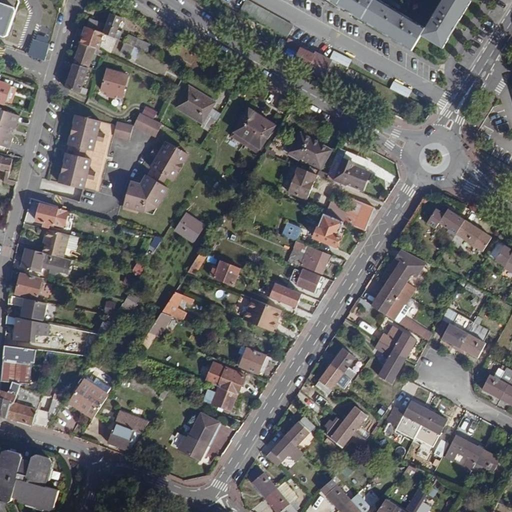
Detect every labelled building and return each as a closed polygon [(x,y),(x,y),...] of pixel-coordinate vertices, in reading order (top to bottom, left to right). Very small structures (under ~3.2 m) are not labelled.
[(0,0),(0,36),(4,38),(8,36),(20,2),(18,0),(0,0)] [(245,0),(239,11),(287,38),(293,27),(245,0)] [(327,0),(346,11),(391,38),(413,50),(422,36),(443,49),(455,29),(472,0),(442,0),(426,28),(379,0),(327,0)] [(89,19),(86,28),(104,34),(115,38),(122,19),(111,15),(107,26),(89,19)] [(267,28),(257,23),(255,27),(257,29),(256,32),(263,35),(267,28)] [(81,43),(96,48),(99,50),(104,34),(86,28),(85,31),(81,43)] [(272,40),(276,33),(267,28),(263,35),(272,40)] [(129,35),(125,43),(137,48),(140,40),(129,35)] [(29,55),(45,60),(51,43),(34,38),(29,55)] [(317,53),(289,39),(287,44),(300,51),(296,59),(310,66),(317,53)] [(137,48),(148,53),(151,44),(140,40),(137,48)] [(80,46),(74,64),(89,68),(89,67),(94,53),(96,48),(81,43),(80,46)] [(310,66),(308,70),(324,78),(333,61),(317,53),(310,66)] [(73,66),(66,88),(80,94),(89,68),(74,64),(73,66)] [(347,74),(350,69),(342,65),(340,70),(347,74)] [(128,77),(108,70),(101,91),(123,98),(128,77)] [(0,103),(5,105),(6,101),(11,88),(11,87),(0,83),(0,103)] [(209,132),(217,120),(209,116),(216,104),(189,86),(176,108),(203,125),(201,128),(209,132)] [(11,88),(6,101),(12,103),(16,89),(11,88)] [(20,116),(0,109),(0,145),(9,149),(13,139),(10,135),(11,131),(13,127),(17,126),(20,116)] [(276,126),(263,118),(249,109),(232,136),(246,145),(246,146),(258,154),(276,126)] [(135,123),(133,126),(156,136),(157,135),(162,125),(139,114),(135,123)] [(75,115),(70,136),(68,145),(75,147),(86,149),(93,151),(95,145),(96,140),(101,141),(103,134),(98,133),(101,121),(75,115)] [(114,136),(123,139),(130,140),(133,126),(128,125),(117,122),(114,136)] [(511,131),(509,123),(498,126),(500,134),(511,131)] [(301,134),(290,153),(321,169),(331,151),(301,134)] [(174,181),(189,154),(166,141),(160,151),(156,149),(152,155),(156,157),(151,168),(157,171),(167,176),(174,181)] [(86,149),(75,147),(74,155),(84,157),(86,149)] [(335,182),(337,183),(346,187),(347,184),(363,191),(370,174),(365,172),(369,162),(347,152),(335,182)] [(84,157),(74,155),(66,153),(59,183),(84,190),(86,178),(93,179),(94,172),(89,171),(91,159),(84,157)] [(16,187),(17,183),(8,180),(14,161),(0,155),(0,171),(7,173),(4,184),(16,187)] [(317,175),(298,167),(289,192),(307,200),(317,175)] [(163,184),(167,176),(157,171),(153,179),(163,184)] [(169,188),(163,184),(153,179),(147,175),(144,179),(142,185),(138,183),(130,182),(124,207),(139,211),(154,215),(169,188)] [(326,215),(344,223),(365,231),(374,208),(353,200),(349,209),(332,202),(326,215)] [(47,225),(46,228),(52,230),(53,226),(70,230),(74,214),(40,204),(36,221),(44,224),(47,225)] [(451,244),(466,221),(449,210),(446,215),(437,209),(427,224),(436,230),(439,225),(448,230),(440,243),(448,248),(451,244)] [(176,231),(188,239),(194,243),(205,227),(199,223),(186,215),(176,231)] [(326,215),(324,215),(315,238),(337,247),(340,239),(338,238),(344,223),(326,215)] [(492,238),(466,221),(451,244),(459,249),(464,241),(483,253),(492,238)] [(289,223),(283,236),(297,242),(302,230),(289,223)] [(44,244),(41,253),(61,258),(64,248),(74,251),(77,238),(45,229),(43,238),(45,239),(44,244)] [(163,239),(157,237),(151,247),(156,251),(163,239)] [(307,246),(297,242),(294,248),(302,252),(303,250),(305,251),(307,246)] [(511,250),(499,242),(490,257),(506,267),(509,263),(511,264),(511,250)] [(331,256),(309,247),(301,266),(322,275),(331,256)] [(41,253),(26,249),(22,268),(41,273),(43,268),(51,270),(50,275),(56,276),(57,272),(68,275),(71,261),(61,258),(41,253)] [(425,263),(401,251),(382,282),(386,284),(411,299),(416,289),(406,283),(412,276),(414,277),(417,275),(425,263)] [(208,256),(201,253),(188,273),(196,276),(208,256)] [(343,269),(347,262),(335,258),(332,264),(343,269)] [(140,276),(146,264),(138,260),(132,272),(140,276)] [(241,269),(221,261),(218,270),(214,269),(210,277),(234,287),(241,269)] [(323,278),(304,270),(301,276),(297,274),(295,281),(298,282),(296,287),(315,294),(323,278)] [(42,281),(22,275),(16,295),(30,299),(31,297),(37,298),(42,281)] [(302,295),(276,284),(270,298),(296,309),(302,295)] [(386,284),(371,308),(395,323),(411,299),(386,284)] [(484,293),(471,286),(468,285),(465,290),(481,298),(484,293)] [(175,293),(162,313),(173,318),(184,322),(187,314),(178,309),(182,301),(192,305),(194,301),(175,293)] [(130,294),(127,299),(136,304),(139,299),(130,294)] [(10,297),(9,305),(24,308),(22,317),(44,321),(47,304),(10,297)] [(105,309),(114,312),(118,303),(109,299),(105,309)] [(276,324),(282,311),(254,300),(245,321),(270,332),(273,323),(276,324)] [(157,336),(161,338),(173,318),(162,313),(159,318),(150,333),(157,336)] [(442,339),(460,349),(474,323),(459,314),(453,325),(451,324),(442,339)] [(474,323),(460,349),(478,359),(487,344),(484,343),(490,332),(479,326),(483,320),(478,317),(474,323)] [(99,335),(104,337),(111,325),(104,322),(99,335)] [(33,326),(17,325),(15,342),(36,343),(37,334),(33,334),(33,326)] [(380,342),(408,358),(417,341),(393,328),(388,337),(384,335),(380,342)] [(157,336),(150,333),(141,346),(148,351),(157,336)] [(392,385),(408,358),(380,342),(376,349),(389,357),(378,377),(392,385)] [(267,354),(247,346),(242,344),(239,352),(243,355),(240,367),(260,375),(267,354)] [(5,347),(1,383),(21,384),(30,385),(32,364),(35,364),(37,351),(5,347)] [(344,375),(352,381),(356,374),(349,369),(357,359),(343,349),(331,365),(344,375)] [(219,388),(239,396),(246,376),(218,365),(215,372),(212,371),(207,383),(219,388)] [(316,386),(329,396),(344,375),(331,365),(316,386)] [(483,390),(501,400),(511,378),(511,371),(503,366),(500,370),(499,369),(495,377),(491,375),(483,390)] [(86,414),(94,419),(109,395),(108,394),(112,388),(97,378),(94,382),(90,380),(91,379),(88,377),(86,378),(72,400),(88,410),(86,414)] [(511,378),(501,400),(511,406),(511,378)] [(21,384),(1,383),(0,391),(0,413),(0,414),(3,417),(7,419),(13,403),(15,403),(20,388),(21,384)] [(47,430),(52,422),(68,395),(56,392),(49,414),(38,411),(43,395),(20,388),(15,403),(13,403),(7,419),(17,421),(47,430)] [(232,412),(239,396),(219,388),(216,394),(208,391),(204,401),(232,412)] [(309,398),(324,409),(329,403),(314,392),(309,398)] [(418,432),(432,409),(414,399),(395,431),(401,435),(398,441),(401,443),(404,437),(412,441),(418,432)] [(70,404),(86,414),(88,410),(72,400),(70,404)] [(355,407),(343,423),(356,433),(368,416),(355,407)] [(403,411),(395,407),(387,422),(395,427),(397,424),(403,411)] [(451,419),(432,409),(418,432),(421,434),(425,437),(429,430),(440,436),(451,419)] [(109,445),(130,453),(150,422),(121,412),(109,445)] [(220,424),(201,414),(189,438),(181,434),(174,448),(201,462),(220,424)] [(305,417),(286,437),(297,448),(316,428),(305,417)] [(47,430),(54,432),(57,425),(52,422),(47,430)] [(361,446),(366,440),(356,433),(343,423),(331,439),(344,449),(352,439),(361,446)] [(476,464),(483,450),(457,436),(445,457),(454,462),(458,454),(470,461),(476,464)] [(297,464),(305,455),(297,448),(286,437),(267,457),(278,468),(289,457),(297,464)] [(435,454),(440,443),(433,439),(426,450),(435,454)] [(442,458),(450,444),(443,440),(440,443),(435,454),(442,458)] [(509,464),(483,450),(476,464),(483,467),(501,477),(509,464)] [(0,511),(4,511),(6,507),(8,508),(11,505),(14,497),(18,498),(18,500),(50,511),(55,508),(60,492),(45,487),(52,463),(50,459),(37,456),(33,457),(31,464),(23,461),(23,459),(21,454),(10,451),(4,454),(1,469),(0,469),(0,511)] [(472,472),(476,464),(470,461),(466,469),(472,472)] [(483,467),(476,464),(472,472),(479,475),(483,467)] [(248,478),(266,500),(278,490),(260,467),(248,478)] [(321,491),(339,511),(351,500),(333,481),(321,491)] [(278,490),(266,500),(275,511),(295,511),(290,505),(299,499),(286,484),(278,490)] [(416,511),(428,492),(421,488),(407,511),(405,511),(386,500),(377,511),(416,511)] [(339,511),(340,511),(366,511),(371,508),(358,493),(351,500),(339,511)]
